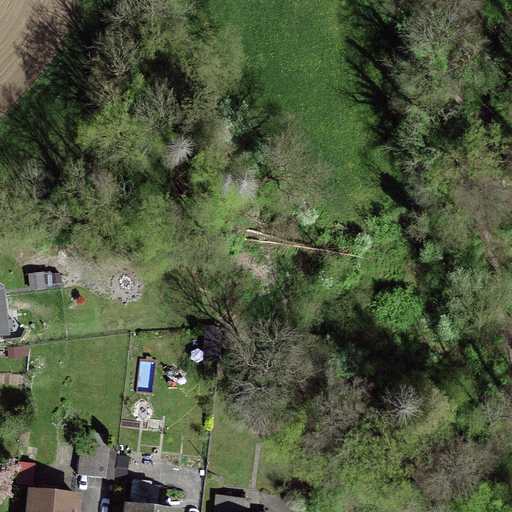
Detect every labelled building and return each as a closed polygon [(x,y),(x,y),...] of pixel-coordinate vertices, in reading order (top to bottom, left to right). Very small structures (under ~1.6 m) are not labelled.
[(104,480),(108,450),(79,446),(76,477),(104,480)] [(125,474),(127,459),(117,458),(115,473),(125,474)] [(321,473),(325,473),(327,461),(312,459),(306,501),(317,502),(321,473)] [(32,466),(20,465),(19,482),(31,483),(32,466)] [(164,511),(165,508),(147,506),(149,486),(131,484),(127,511),(164,511)] [(74,511),(76,500),(31,494),(28,511),(74,511)] [(242,511),(244,500),(214,496),(211,511),(242,511)]
